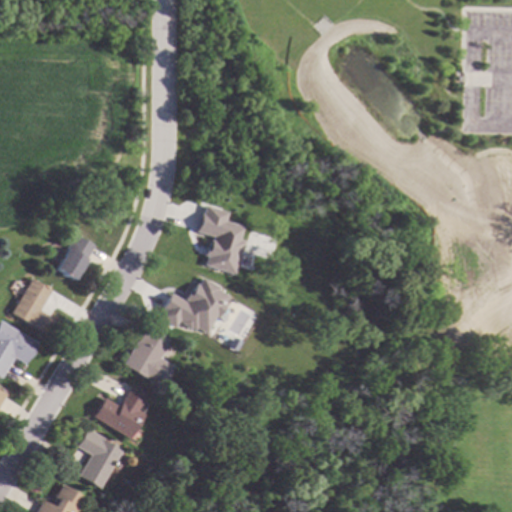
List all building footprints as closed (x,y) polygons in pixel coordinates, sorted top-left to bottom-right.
[(231,275),(238,244),(230,242),(233,227),(220,223),(223,213),(197,206),(191,232),(206,236),(201,257),(202,257),(200,267),(231,275)] [(90,246),(70,280),(51,269),(71,235),(90,246)] [(151,317),(170,329),(175,321),(200,336),(225,295),(195,277),(180,302),(165,293),(151,317)] [(47,290),(35,310),(47,317),(38,333),(6,314),(27,279),(47,290)] [(0,322),(33,343),(20,364),(10,357),(0,373),(0,322)] [(166,340),(155,358),(169,367),(155,389),(118,366),(143,326),(166,340)] [(142,395),(132,410),(139,414),(124,439),(89,417),(100,398),(114,406),(127,386),(142,395)] [(99,438),(97,441),(115,451),(95,488),(73,475),(85,454),(71,447),(82,428),(99,438)] [(131,458),(132,462),(129,466),(125,466),(122,463),(122,459),(124,456),(128,455),(131,458)] [(78,498),(69,511),(29,511),(37,500),(48,507),(51,502),(47,500),(57,484),(78,498)]
